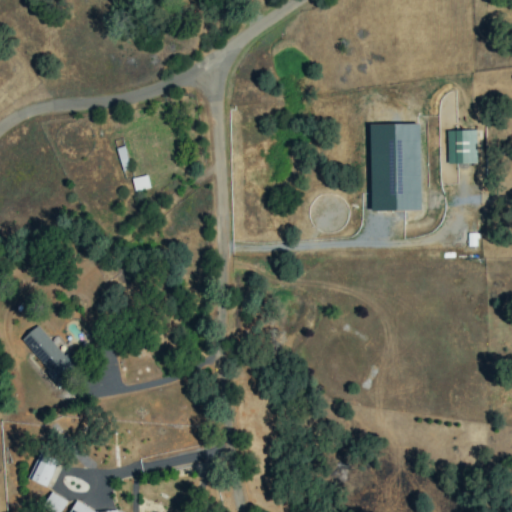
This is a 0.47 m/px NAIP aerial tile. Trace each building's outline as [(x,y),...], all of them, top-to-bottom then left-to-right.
[(421,210),(419,123),(369,124),(371,211),(421,210)] [(475,163),(474,130),(446,130),(447,163),(475,163)] [(148,189),(146,176),(131,178),(132,190),(148,189)] [(58,384),(76,368),(37,325),(19,341),(58,384)] [(28,479),(46,487),(58,460),(40,452),(28,479)] [(54,511),(59,511),(66,501),(50,492),(43,505),(54,511)] [(92,511),(94,510),(74,501),(68,511),(92,511)]
